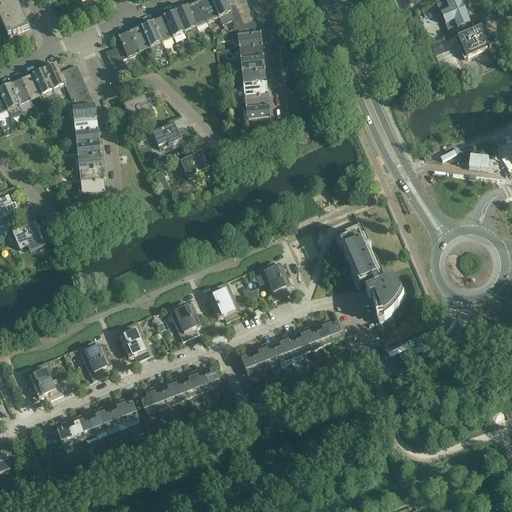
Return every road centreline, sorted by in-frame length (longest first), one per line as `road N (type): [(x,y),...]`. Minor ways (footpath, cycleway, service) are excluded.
road 1 (residential): [(104,94),(156,80),(231,158),(280,131),(270,24),(259,0)]
road 2 (secondary): [(445,240),(401,165),(328,0)]
road 3 (residential): [(0,160),(56,225),(114,206),(104,94)]
road 4 (tertiary): [(12,511),(251,417)]
road 5 (tertiary): [(251,417),(437,342),(463,302)]
